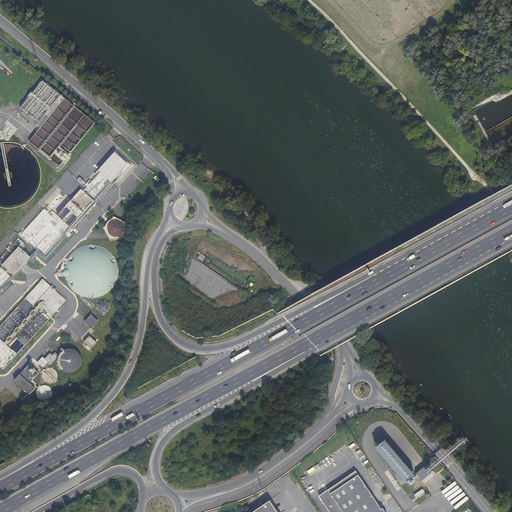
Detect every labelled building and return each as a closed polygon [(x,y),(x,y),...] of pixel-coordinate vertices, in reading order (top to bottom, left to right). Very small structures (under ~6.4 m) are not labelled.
[(60,166),(95,123),(58,93),(59,92),(56,89),(55,90),(50,86),(51,85),(47,82),(46,83),(43,81),(42,82),(40,81),(37,85),(39,86),(30,97),(28,96),(27,97),(28,99),(21,108),(39,122),(45,115),(48,118),(29,141),(60,166)] [(70,227),(72,229),(113,184),(111,182),(120,173),(122,174),(131,165),(125,160),(124,161),(119,156),(120,155),(116,151),(98,170),(100,172),(83,191),(81,189),(57,215),(52,211),(50,213),(53,215),(52,216),(44,209),(21,235),(46,258),(66,235),(68,237),(71,234),(67,230),(70,227)] [(127,223),(116,218),(113,219),(111,222),(109,225),(106,226),(105,230),(110,241),(121,239),(126,234),(127,223)] [(0,258),(3,261),(2,262),(4,264),(3,265),(14,275),(19,270),(26,262),(30,257),(21,248),(23,245),(22,244),(23,243),(18,238),(0,258)] [(112,254),(110,252),(108,251),(106,249),(104,248),(101,247),(99,246),(96,245),(94,245),(91,245),(89,245),(86,246),(84,246),(81,247),(79,248),(77,250),(75,251),(73,253),(71,255),(70,257),(68,259),(67,262),(66,264),(66,267),(65,269),(65,272),(65,274),(66,277),(67,280),(67,282),(69,284),(70,286),(71,289),(73,290),(75,292),(77,294),(79,295),(82,296),(84,297),(87,298),(89,298),(92,298),(94,298),(98,298),(100,297),(102,296),(105,295),(107,294),(110,292),(112,289),(115,286),(115,284),(117,281),(118,278),(118,276),(119,273),(119,270),(118,268),(118,265),(117,263),(116,260),(115,258),(114,256),(112,254)] [(0,290),(12,278),(0,267),(0,290)] [(0,366),(3,370),(66,300),(55,291),(57,289),(52,285),(51,287),(42,279),(0,325),(0,360),(2,362),(0,363),(0,366)] [(106,301),(105,301),(104,301),(102,301),(100,302),(99,303),(98,305),(98,306),(98,307),(98,308),(98,309),(99,310),(100,311),(101,312),(102,312),(103,312),(104,312),(105,312),(106,312),(107,311),(108,311),(109,309),(110,308),(110,307),(110,306),(110,305),(109,304),(109,303),(107,302),(106,301)] [(85,322),(91,328),(97,321),(91,315),(85,322)] [(84,342),(91,348),(97,342),(90,336),(84,342)] [(59,356),(58,360),(58,362),(58,363),(58,365),(59,367),(61,369),(62,371),(65,372),(67,373),(69,373),(72,373),(74,373),(75,372),(77,371),(79,369),(81,367),(81,365),(82,363),(82,361),(82,359),(82,357),(81,355),(80,354),(78,352),(76,350),(74,350),(72,349),(70,349),(68,349),(65,350),(63,351),(61,352),(60,354),(59,356)] [(58,360),(59,356),(55,352),(53,355),(50,353),(45,359),(51,364),(56,358),(58,360)] [(39,373),(29,364),(15,380),(30,394),(35,388),(30,383),(39,373)] [(55,370),(53,369),(52,368),(51,368),(49,368),(47,368),(46,369),(44,370),(44,371),(43,372),(42,373),(42,375),(42,376),(42,377),(43,379),(44,381),(45,381),(46,383),(47,383),(48,383),(50,383),(52,383),(53,383),(54,382),(55,381),(57,380),(57,379),(58,377),(58,376),(57,374),(57,373),(56,371),(56,370),(55,370)] [(70,380),(64,385),(69,390),(75,385),(70,380)] [(50,401),(53,387),(39,385),(36,398),(50,401)] [(385,511),(383,508),(381,509),(358,475),(356,471),(349,475),(352,479),(330,494),(327,490),(319,496),(329,511),(385,511)] [(349,475),(327,490),(330,494),(352,479),(349,475)] [(423,488),(415,494),(417,498),(426,492),(423,488)] [(277,511),(270,501),(254,511),(277,511)]
